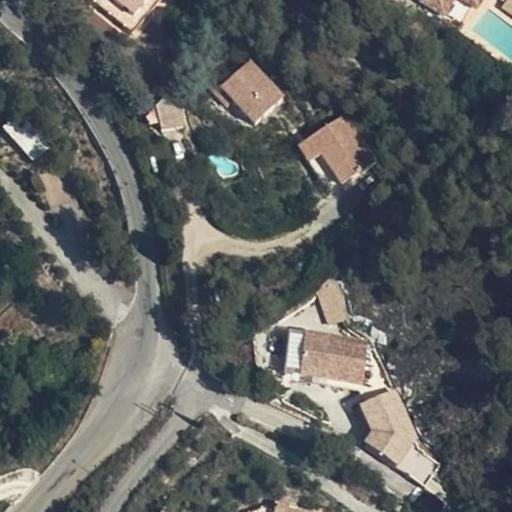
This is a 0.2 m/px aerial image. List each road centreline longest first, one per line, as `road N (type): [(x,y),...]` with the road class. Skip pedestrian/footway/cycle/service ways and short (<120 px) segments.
road 1 (tertiary): [(0,0),(84,95),(129,185),(146,297),(138,359)]
road 2 (tertiary): [(138,359),(101,427),(26,511)]
road 3 (residential): [(187,388),(176,423),(110,511)]
